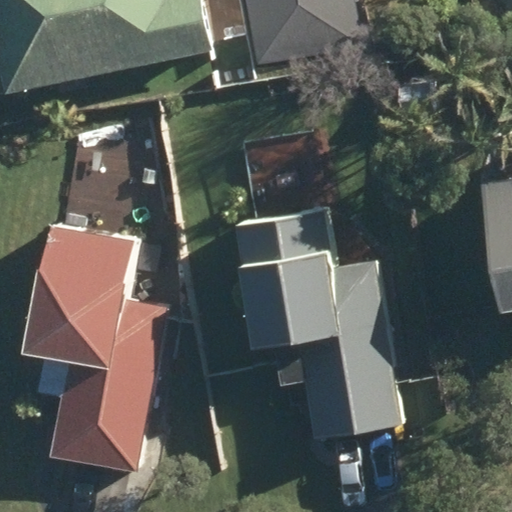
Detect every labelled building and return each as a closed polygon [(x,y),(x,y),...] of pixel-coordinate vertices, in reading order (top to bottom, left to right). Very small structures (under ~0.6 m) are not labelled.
[(0,0),(0,91),(216,49),(206,0),(0,0)] [(258,0),(267,55),(367,39),(360,0),(258,0)] [(398,86),(400,111),(433,109),(431,83),(398,86)] [(511,153),(492,157),(496,179),(476,182),(495,305),(511,302),(511,153)] [(308,380),(316,440),(403,426),(379,259),(330,265),(318,182),(248,193),(251,219),(233,221),(250,342),(274,338),(280,384),(308,380)] [(52,456),(137,472),(169,304),(124,296),(134,240),(48,222),(40,266),(36,266),(20,346),(44,351),(36,389),(64,394),(52,456)]
